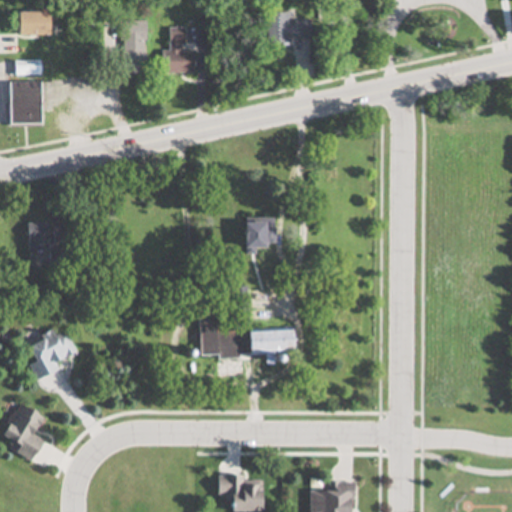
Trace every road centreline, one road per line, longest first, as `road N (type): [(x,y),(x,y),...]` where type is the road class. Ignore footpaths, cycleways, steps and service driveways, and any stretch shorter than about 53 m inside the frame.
road 1 (primary): [(0,172),(511,65)]
road 2 (residential): [(403,92),(399,511)]
road 3 (residential): [(72,511),(80,461),(129,435),(402,436)]
